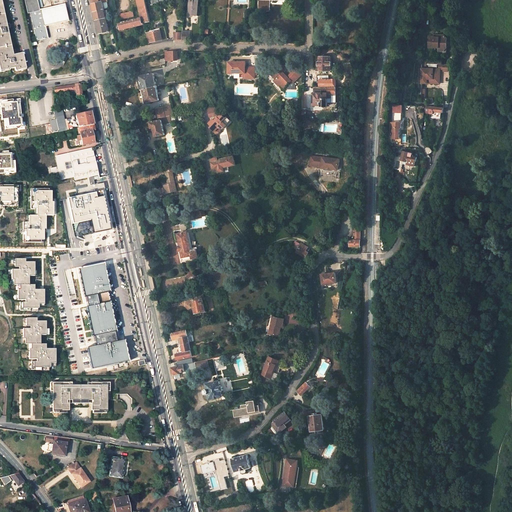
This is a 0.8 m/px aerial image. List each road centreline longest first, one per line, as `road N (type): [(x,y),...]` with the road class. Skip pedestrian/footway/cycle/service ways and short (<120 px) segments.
road 1 (residential): [(183,454),(240,439),(289,392),(316,346),(308,279),(317,262),(394,250),(437,152),(462,51)]
road 2 (primary): [(182,446),(164,362),(152,352),(90,69)]
road 3 (residential): [(308,48),(167,44),(90,69)]
road 4 (residential): [(182,446),(0,425)]
